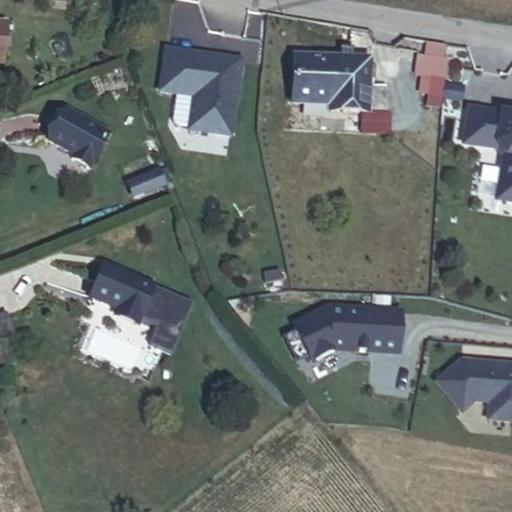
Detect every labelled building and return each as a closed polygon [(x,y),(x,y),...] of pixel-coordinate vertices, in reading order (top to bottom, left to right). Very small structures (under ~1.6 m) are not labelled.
[(339,63),(354,64),(354,51),(340,50),(339,63)] [(165,59),(159,100),(176,102),(173,130),(176,134),(189,136),(189,138),(230,143),(240,68),(165,59)] [(387,94),(370,92),(371,66),(354,64),(339,63),(292,59),(288,110),(327,113),(327,118),(367,121),(368,116),(386,118),(387,94)] [(472,109),(475,92),(428,85),(425,101),(472,109)] [(71,166),(90,176),(109,141),(64,116),(48,145),(75,160),(71,166)] [(464,151),(494,155),(498,152),(505,160),(498,206),(511,208),(511,122),(469,116),(464,151)] [(108,272),(94,304),(122,317),(120,322),(142,332),(147,320),(166,327),(175,304),(157,297),(158,293),(108,272)] [(330,317),(296,333),(299,338),(312,365),(314,370),(343,356),(355,357),(358,359),(395,361),(396,320),(330,317)] [(401,361),(403,320),(396,320),(395,361),(401,361)] [(312,365),(299,338),(282,346),(295,373),(312,365)] [(511,373),(463,369),(439,390),(464,420),(476,409),(492,410),(491,427),(511,429),(511,373)]
